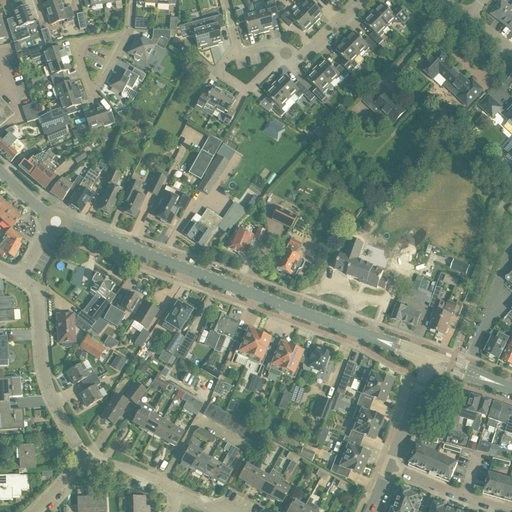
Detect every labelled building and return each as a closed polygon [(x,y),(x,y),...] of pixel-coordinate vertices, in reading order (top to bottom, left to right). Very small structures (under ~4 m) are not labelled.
[(51,26),(66,20),(67,23),(73,21),(72,19),(74,18),(70,7),(63,10),(60,0),(59,0),(44,5),(51,26)] [(264,3),(254,5),(256,12),(262,34),(269,31),(269,30),(274,28),(270,15),(276,14),(273,1),(272,0),(270,0),(264,2),(264,3)] [(303,4),(299,9),(314,24),(320,18),(318,17),(322,13),(312,4),(315,0),(304,0),(302,3),(303,4)] [(511,5),(511,7),(500,0),(490,14),(497,19),(498,19),(506,25),(511,17),(511,5)] [(372,11),(387,27),(392,22),(393,24),(402,24),(404,26),(410,19),(396,5),(390,11),(382,3),(379,7),(377,6),(372,11)] [(26,26),(33,23),(27,7),(14,12),(20,28),(11,31),(16,42),(22,40),(30,37),(26,26)] [(285,13),(281,17),(290,26),(294,22),(304,32),(307,28),(309,30),(314,24),(299,9),(294,13),(293,12),(288,16),(285,13)] [(245,22),(249,35),(254,34),(254,36),(262,34),(256,12),(250,14),(249,12),(243,14),(242,10),(236,11),(239,24),(245,22)] [(383,31),(387,27),(372,11),(366,17),(368,18),(364,22),(374,31),(369,36),(378,45),(383,40),(380,37),(384,33),(383,31)] [(76,15),(80,30),(86,29),(83,13),(76,15)] [(211,25),(205,27),(211,48),(219,46),(218,44),(223,42),(219,29),(225,28),(222,15),(216,17),(217,21),(211,23),(211,25)] [(421,16),(414,23),(420,30),(428,23),(421,16)] [(177,23),(178,18),(170,18),(169,31),(170,31),(175,31),(177,23)] [(147,20),(135,19),(135,29),(146,29),(147,20)] [(211,48),(205,27),(203,20),(185,25),(189,38),(194,36),(198,49),(203,48),(203,50),(211,48)] [(41,31),(46,46),(52,44),(47,28),(41,31)] [(140,60),(146,63),(155,46),(164,50),(170,39),(170,31),(169,31),(155,31),(153,30),(153,38),(150,42),(144,39),(141,43),(135,40),(128,53),(134,57),(134,58),(134,60),(137,61),(139,61),(140,60)] [(349,34),(344,39),(359,55),(364,50),(365,52),(370,47),(373,50),(377,46),(368,37),(364,41),(354,32),(351,35),(349,34)] [(339,46),(336,50),(346,60),(341,64),(350,73),(355,68),(357,66),(357,64),(359,65),(364,60),(359,55),(344,39),(338,45),(339,46)] [(46,65),(66,58),(64,52),(63,52),(61,47),(54,49),(52,44),(29,52),(32,60),(43,56),(46,65)] [(467,107),(483,90),(473,81),(470,85),(448,64),(450,62),(438,51),(421,69),(433,80),(441,87),(446,81),(461,94),(458,98),(467,107)] [(46,65),(52,82),(64,78),(62,73),(69,70),(67,65),(69,65),(66,58),(46,65)] [(316,68),(331,83),(335,87),(339,83),(339,84),(349,74),(340,65),(336,69),(326,60),(323,63),(321,62),(316,68)] [(331,83),(316,68),(310,73),(311,75),(308,78),(317,88),(313,92),(322,101),(327,97),(323,94),(328,89),(327,88),(331,83)] [(132,91),(138,80),(142,82),(146,75),(134,69),(131,74),(126,72),(123,78),(116,74),(110,87),(122,93),(126,87),(132,91)] [(423,71),(419,75),(424,80),(428,76),(423,71)] [(280,78),(275,83),(295,103),(304,94),(311,101),(315,97),(299,81),(295,85),(285,75),(282,79),(280,78)] [(66,84),(64,78),(52,82),(58,100),(78,93),(76,86),(75,87),(73,82),(66,84)] [(295,103),(275,83),(269,89),(271,90),(267,94),(277,103),(273,108),(282,117),(295,103)] [(201,96),(194,108),(211,117),(215,111),(226,91),(219,88),(218,89),(214,87),(207,99),(202,96),(201,96)] [(233,95),(226,91),(215,111),(220,114),(218,118),(218,121),(222,123),(223,122),(229,125),(235,114),(230,111),(236,100),(232,97),(233,95)] [(373,92),(364,102),(377,115),(381,111),(394,124),(406,111),(387,93),(381,100),(373,92)] [(74,107),(81,105),(79,100),(81,99),(78,93),(58,100),(61,108),(49,112),(50,112),(38,119),(40,125),(67,116),(69,121),(72,120),(73,117),(72,114),(76,113),(74,107)] [(489,96),(479,106),(492,118),(498,112),(504,118),(506,116),(511,121),(511,141),(504,150),(506,152),(504,155),(511,162),(511,105),(511,106),(511,105),(504,112),(501,109),(502,108),(489,96)] [(0,125),(13,115),(0,100),(0,125)] [(361,121),(370,112),(358,100),(349,109),(361,121)] [(24,115),(35,111),(33,104),(21,108),(24,115)] [(103,127),(115,124),(111,112),(105,114),(103,109),(85,115),(89,128),(102,124),(103,127)] [(35,111),(24,115),(27,123),(38,119),(35,111)] [(123,120),(127,114),(126,111),(117,113),(123,120)] [(335,113),(332,116),(337,121),(340,117),(335,113)] [(67,116),(40,125),(44,135),(45,134),(65,126),(70,124),(69,124),(69,121),(67,116)] [(337,121),(332,116),(327,121),(331,126),(337,121)] [(125,119),(124,123),(133,127),(135,123),(125,119)] [(277,141),(284,130),(270,121),(263,132),(277,141)] [(65,126),(45,134),(49,142),(68,135),(65,126)] [(108,140),(101,129),(95,132),(101,144),(108,140)] [(0,152),(3,156),(17,141),(11,135),(10,134),(9,135),(2,143),(0,140),(0,152)] [(77,146),(86,142),(83,135),(75,139),(77,146)] [(200,181),(222,142),(209,135),(188,174),(200,181)] [(10,163),(24,148),(17,141),(3,156),(10,163)] [(77,164),(87,157),(83,150),(72,158),(77,164)] [(110,151),(100,161),(105,163),(104,165),(112,168),(117,156),(116,156),(117,154),(110,151)] [(18,167),(29,177),(40,165),(40,166),(44,162),(45,163),(48,158),(44,154),(32,159),(27,165),(23,162),(18,167)] [(40,165),(29,177),(37,184),(53,166),(50,163),(52,161),(48,158),(45,163),(44,162),(40,166),(40,165)] [(53,166),(37,184),(45,190),(56,177),(53,175),(56,170),(52,166),(53,166)] [(122,170),(113,166),(112,169),(111,168),(104,182),(105,183),(109,184),(107,189),(98,209),(105,212),(104,213),(108,215),(109,213),(110,214),(119,194),(121,188),(116,186),(122,173),(121,173),(122,170)] [(90,170),(84,179),(71,200),(70,201),(68,204),(69,205),(69,207),(72,209),(75,208),(81,212),(91,196),(89,195),(92,191),(90,190),(98,176),(90,170)] [(165,178),(167,174),(159,170),(148,192),(157,196),(166,178),(165,178)] [(205,176),(197,189),(207,196),(219,178),(208,170),(205,175),(205,176)] [(70,201),(71,200),(84,179),(78,176),(73,185),(62,178),(59,182),(50,193),(63,201),(65,197),(70,201)] [(133,217),(144,198),(137,194),(142,185),(132,179),(121,200),(126,203),(122,211),(133,217)] [(190,199),(168,188),(154,216),(160,219),(161,222),(165,224),(168,223),(170,224),(174,216),(176,217),(180,209),(184,211),(190,199)] [(251,196),(242,208),(246,211),(247,212),(251,207),(252,207),(257,200),(251,196)] [(0,205),(0,219),(2,221),(12,210),(3,202),(0,205)] [(183,234),(202,248),(213,232),(215,233),(218,228),(225,232),(227,228),(230,230),(246,211),(242,208),(234,203),(223,220),(207,209),(201,218),(201,219),(196,227),(190,223),(183,234)] [(271,220),(290,230),(297,217),(278,207),(271,220)] [(11,229),(21,218),(12,210),(2,221),(11,229)] [(260,242),(265,231),(258,228),(254,239),(260,242)] [(253,237),(236,229),(231,242),(229,241),(226,247),(228,248),(228,249),(238,253),(238,255),(241,256),(243,255),(244,256),(253,237)] [(18,245),(21,239),(10,230),(0,241),(0,255),(1,256),(2,253),(13,259),(21,246),(18,245)] [(284,250),(275,267),(277,268),(277,269),(281,272),(281,270),(290,275),(291,274),(294,276),(297,270),(300,270),(304,263),(303,260),(299,258),(294,255),(300,244),(291,239),(285,250),(284,250)] [(388,281),(381,279),(383,272),(373,268),(373,266),(356,260),(362,243),(352,239),(346,256),(340,254),(335,269),(347,274),(346,276),(360,281),(366,283),(365,285),(377,289),(378,287),(385,290),(388,281)] [(469,266),(454,260),(450,269),(466,275),(469,266)] [(90,290),(96,294),(83,312),(96,322),(115,296),(111,292),(115,286),(96,274),(91,281),(95,283),(90,290)] [(407,288),(404,295),(430,304),(429,307),(435,309),(431,319),(433,320),(429,329),(437,332),(448,301),(446,305),(444,304),(444,303),(438,301),(442,289),(436,287),(434,294),(420,289),(418,292),(407,288)] [(0,321),(13,321),(12,298),(2,299),(2,293),(0,293),(0,321)] [(131,313),(139,300),(127,293),(123,301),(120,300),(117,305),(118,305),(116,309),(110,306),(109,305),(116,296),(115,296),(96,322),(91,328),(99,335),(109,323),(117,328),(125,314),(124,314),(126,310),(131,313)] [(448,301),(437,332),(444,335),(445,333),(447,333),(449,329),(447,327),(453,312),(460,314),(463,304),(457,302),(456,304),(448,301)] [(147,328),(158,310),(153,306),(152,305),(149,303),(147,303),(146,302),(135,321),(147,328)] [(182,307),(177,304),(162,327),(171,332),(174,328),(179,331),(192,311),(183,306),(182,307)] [(402,321),(405,323),(410,309),(397,304),(391,319),(402,323),(402,321)] [(416,326),(421,313),(410,309),(405,323),(416,326)] [(77,317),(91,328),(96,322),(83,312),(82,312),(77,317)] [(216,314),(212,324),(208,322),(205,329),(210,330),(209,331),(210,332),(204,346),(214,350),(213,351),(215,352),(228,319),(224,318),(225,317),(223,316),(223,314),(219,313),(218,314),(216,314)] [(57,315),(59,343),(62,343),(63,345),(64,347),(66,348),(68,348),(70,347),(71,345),(71,342),(75,342),(73,314),(57,315)] [(228,319),(215,352),(220,353),(226,338),(231,341),(237,326),(234,325),(235,322),(234,322),(234,320),(230,319),(229,320),(228,319)] [(134,344),(141,348),(150,334),(143,329),(134,344)] [(251,329),(251,331),(248,330),(242,346),(238,344),(234,354),(248,360),(259,334),(256,333),(257,331),(251,329)] [(177,348),(173,354),(183,360),(187,354),(196,338),(188,332),(178,348),(177,348)] [(506,345),(509,338),(499,332),(495,339),(491,338),(484,352),(499,359),(506,345)] [(172,356),(183,339),(174,333),(164,350),(172,356)] [(269,338),(267,337),(268,335),(262,333),(261,335),(259,334),(248,360),(262,366),(266,356),(263,354),(269,338)] [(80,348),(98,360),(105,349),(90,340),(92,337),(88,335),(80,348)] [(108,337),(104,344),(111,348),(116,346),(118,343),(108,337)] [(508,364),(511,355),(511,337),(509,343),(501,360),(508,364)] [(284,342),(283,344),(280,343),(276,353),(273,352),(266,368),(266,367),(265,370),(268,372),(268,374),(278,378),(280,373),(291,347),(289,346),(290,344),(284,342)] [(294,346),(293,348),(291,347),(280,373),(294,379),(298,369),(295,368),(302,352),(299,351),(300,349),(294,346)] [(303,366),(304,370),(308,372),(310,368),(319,371),(316,379),(326,383),(330,372),(333,374),(334,371),(332,366),(327,364),(330,355),(328,355),(327,353),(324,352),(322,353),(321,352),(315,350),(313,355),(312,355),(310,361),(305,359),(303,366)] [(119,370),(126,360),(117,354),(111,364),(119,370)] [(143,360),(136,369),(143,374),(149,366),(143,360)] [(352,378),(356,365),(348,362),(343,375),(350,378),(352,378)] [(82,381),(84,386),(97,378),(94,373),(93,373),(91,369),(86,371),(82,364),(67,373),(75,385),(82,381)] [(200,370),(217,379),(220,374),(204,364),(200,370)] [(370,373),(366,384),(387,392),(391,381),(379,376),(379,375),(372,372),(372,374),(370,373)] [(345,391),(350,378),(343,375),(338,388),(345,391)] [(156,377),(152,383),(166,391),(169,385),(156,377)] [(0,404),(10,404),(9,398),(22,397),(21,384),(20,384),(19,378),(0,379),(0,404)] [(101,384),(97,378),(84,386),(87,391),(80,395),(88,408),(102,399),(96,387),(101,384)] [(260,392),(264,382),(259,380),(255,390),(260,392)] [(218,381),(214,393),(221,396),(223,391),(229,393),(232,387),(218,381)] [(387,392),(366,384),(360,382),(356,393),(360,394),(358,401),(370,406),(373,399),(383,402),(387,392)] [(116,396),(102,417),(105,419),(105,421),(110,423),(112,423),(114,424),(128,403),(127,403),(129,400),(136,404),(146,391),(136,384),(126,397),(124,401),(116,396)] [(284,395),(280,402),(287,405),(290,397),(291,395),(284,392),(284,395)] [(336,392),(333,403),(330,410),(335,411),(341,394),(336,392)] [(181,399),(187,402),(190,397),(184,394),(181,399)] [(459,417),(474,422),(481,399),(471,396),(469,405),(463,403),(459,417)] [(194,399),(190,397),(187,402),(191,405),(192,409),(199,412),(203,404),(194,399)] [(330,410),(333,403),(322,399),(315,418),(325,422),(330,410)] [(480,421),(482,416),(486,417),(491,402),(481,399),(474,422),(472,431),(478,433),(481,421),(480,421)] [(356,409),(352,419),(356,421),(377,428),(380,429),(381,423),(379,423),(381,418),(368,413),(370,406),(358,401),(355,409),(356,409)] [(136,404),(128,416),(135,420),(133,424),(144,430),(152,415),(154,411),(138,402),(136,404)] [(498,423),(504,406),(495,403),(489,419),(490,419),(487,426),(496,430),(499,423),(498,423)] [(10,410),(10,404),(0,404),(0,423),(0,430),(24,428),(23,423),(25,423),(25,422),(24,422),(23,409),(10,410)] [(209,418),(215,407),(209,404),(203,415),(209,418)] [(511,414),(511,408),(504,406),(498,423),(499,423),(496,430),(505,433),(511,414)] [(209,418),(214,421),(220,410),(215,407),(209,418)] [(214,421),(220,424),(226,413),(220,410),(214,421)] [(220,424),(225,427),(231,416),(226,413),(220,424)] [(162,421),(152,415),(144,430),(154,436),(162,421)] [(225,427),(230,430),(237,419),(231,416),(225,427)] [(230,430),(236,433),(242,422),(237,419),(230,430)] [(154,436),(165,442),(173,427),(162,421),(154,436)] [(348,438),(361,442),(363,436),(373,439),(377,428),(356,421),(353,431),(351,430),(348,438)] [(452,421),(449,427),(459,433),(463,427),(452,421)] [(236,433),(241,436),(248,425),(242,422),(236,433)] [(241,436),(247,439),(253,428),(248,425),(241,436)] [(176,448),(184,433),(173,427),(165,442),(176,448)] [(257,431),(253,428),(247,439),(252,442),(258,431),(257,431)] [(209,441),(212,435),(205,432),(202,430),(201,429),(200,429),(194,433),(192,436),(206,443),(207,440),(209,441)] [(468,437),(451,432),(449,438),(460,441),(459,445),(466,447),(468,437)] [(287,446),(290,437),(280,433),(277,442),(287,446)] [(501,442),(508,445),(511,438),(503,435),(501,442)] [(361,442),(348,438),(345,436),(342,443),(341,443),(337,454),(364,464),(367,453),(358,450),(361,442)] [(270,449),(273,443),(268,441),(264,446),(270,449)] [(488,454),(492,444),(480,441),(476,451),(478,451),(488,454)] [(273,443),(270,449),(274,452),(278,446),(273,443)] [(204,475),(214,481),(233,447),(227,444),(223,449),(229,452),(221,466),(212,460),(204,475)] [(492,444),(488,454),(496,456),(499,448),(499,446),(492,444)] [(34,446),(19,447),(20,469),(19,469),(19,474),(30,473),(30,469),(35,468),(34,446)] [(409,464),(416,467),(423,449),(416,446),(409,464)] [(225,487),(233,472),(227,469),(229,465),(230,465),(231,465),(239,450),(237,449),(233,447),(214,481),(225,487)] [(182,462),(193,469),(201,454),(190,448),(182,462)] [(312,462),(315,453),(303,448),(300,455),(312,462)] [(416,467),(423,470),(430,452),(423,449),(416,467)] [(423,470),(429,473),(437,455),(430,452),(423,470)] [(289,453),(286,458),(291,461),(294,456),(289,453)] [(193,469),(204,475),(212,460),(201,454),(193,469)] [(350,471),(359,475),(364,464),(337,454),(330,472),(347,479),(350,471)] [(429,473),(436,475),(443,458),(437,455),(429,473)] [(299,458),(294,456),(291,461),(296,464),(299,458)] [(436,475),(443,478),(450,460),(443,458),(436,475)] [(450,481),(457,463),(450,460),(443,478),(450,481)] [(239,480),(250,486),(258,471),(247,465),(239,480)] [(316,475),(321,478),(324,472),(319,469),(316,475)] [(250,486),(261,492),(269,477),(258,471),(250,486)] [(326,481),(329,475),(324,472),(321,478),(326,481)] [(488,474),(483,492),(490,494),(496,476),(488,474)] [(0,500),(13,500),(13,496),(21,496),(20,490),(28,490),(28,477),(20,477),(20,476),(20,475),(0,475),(0,500)] [(496,476),(490,494),(497,496),(503,478),(496,476)] [(261,492),(271,498),(279,483),(269,477),(261,492)] [(510,480),(503,478),(497,496),(504,499),(510,480)] [(342,490),(346,485),(340,482),(337,487),(342,490)] [(282,504),(290,489),(279,483),(271,498),(282,504)] [(401,488),(396,504),(413,510),(413,509),(415,510),(415,511),(418,511),(420,505),(415,504),(418,497),(409,494),(410,491),(401,488)] [(92,511),(92,494),(87,494),(87,498),(78,498),(78,511),(92,511)] [(92,494),(92,511),(106,511),(106,498),(97,498),(97,494),(92,494)] [(129,511),(150,511),(150,507),(146,507),(146,498),(129,498),(129,511)] [(305,507),(302,511),(316,511),(318,508),(311,504),(313,500),(310,499),(305,507)] [(288,511),(302,511),(305,507),(295,501),(288,511)] [(432,509),(430,511),(442,511),(444,506),(433,503),(432,509)]
